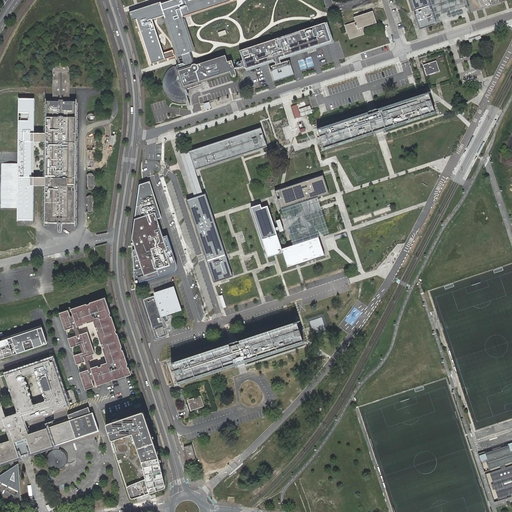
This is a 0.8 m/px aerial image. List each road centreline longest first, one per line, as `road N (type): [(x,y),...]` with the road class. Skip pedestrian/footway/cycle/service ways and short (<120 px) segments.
road 1 (tertiary): [(106,0),(131,97),(115,277),(173,468),(172,504)]
road 2 (tertiary): [(194,497),(184,487),(121,276),(136,133)]
road 3 (residential): [(136,133),(402,50)]
road 4 (tertiary): [(136,133),(133,65),(112,0)]
